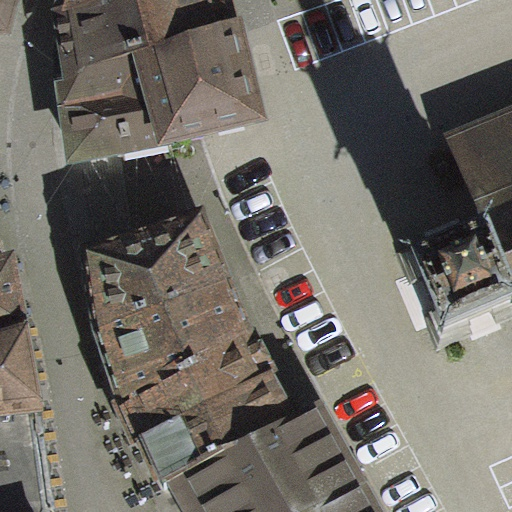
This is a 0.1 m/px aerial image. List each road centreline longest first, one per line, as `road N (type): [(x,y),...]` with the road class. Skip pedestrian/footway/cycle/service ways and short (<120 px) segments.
road 1 (residential): [(98,511),(8,187),(0,122),(13,92)]
road 2 (residential): [(432,433),(289,129)]
road 3 (residential): [(511,25),(289,129)]
